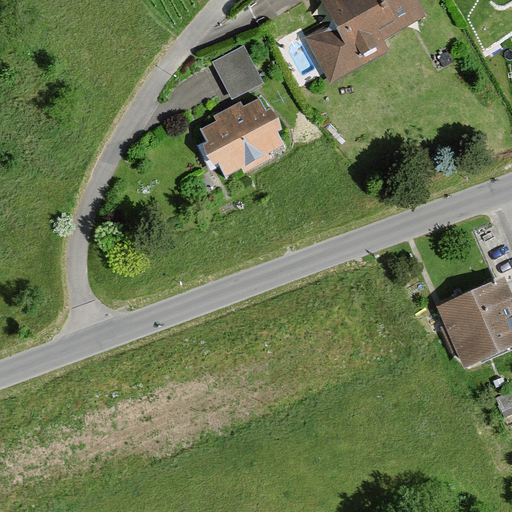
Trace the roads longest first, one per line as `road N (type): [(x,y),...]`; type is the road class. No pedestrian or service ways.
road 1 (tertiary): [(92,341),(511,186)]
road 2 (unclassified): [(92,341),(77,281),(89,207),(142,102),(222,0)]
